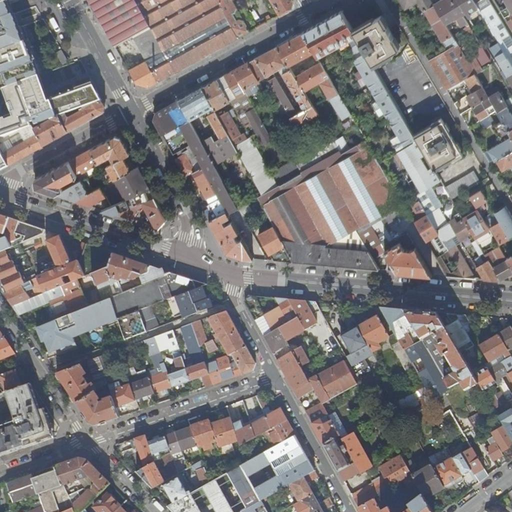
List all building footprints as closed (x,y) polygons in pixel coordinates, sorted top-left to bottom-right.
[(271,0),(280,16),(291,10),(293,3),(291,0),(224,0),(225,0),(219,3),(217,0),(90,0),(118,50),(135,41),(138,39),(146,53),(151,63),(148,65),(134,72),(133,68),(129,70),(133,78),(138,88),(146,90),(250,32),(244,21),(239,19),(236,21),(233,14),(236,13),(237,9),(232,0),(271,0)] [(432,0),(401,0),(406,7),(416,1),(418,0),(425,11),(426,10),(435,4),(432,0)] [(418,0),(416,1),(423,12),(425,11),(418,0)] [(463,15),(454,0),(441,0),(435,4),(450,30),(454,28),(450,22),(457,18),(462,26),(465,24),(467,28),(470,26),(463,15)] [(454,0),(463,15),(465,14),(466,13),(458,0),(454,0)] [(482,13),(473,0),(458,0),(466,13),(471,20),(482,13)] [(473,0),(482,13),(486,21),(499,42),(511,62),(511,39),(488,0),(473,0)] [(511,0),(505,0),(509,6),(501,11),(505,18),(511,13),(511,0)] [(10,5),(8,1),(0,4),(0,71),(1,73),(2,73),(8,87),(19,82),(39,75),(26,42),(30,40),(25,26),(21,27),(17,17),(16,14),(13,14),(10,5)] [(429,15),(450,50),(459,44),(454,36),(450,30),(435,4),(426,10),(429,15)] [(244,21),(237,9),(236,13),(233,14),(236,21),(239,19),(244,21)] [(423,12),(420,14),(423,19),(429,15),(426,10),(425,11),(423,12)] [(353,32),(341,12),(321,23),(303,33),(314,52),(318,58),(356,37),(353,32)] [(270,14),(265,17),(268,23),(273,20),(270,14)] [(370,22),(353,32),(356,37),(373,64),(401,47),(393,34),(388,25),(386,26),(380,16),(370,22)] [(470,26),(467,28),(464,30),(475,49),(482,45),(470,26)] [(409,42),(401,29),(393,34),(401,47),(409,42)] [(470,62),(475,70),(481,67),(467,43),(465,44),(462,39),(463,38),(460,32),(454,36),(459,44),(470,62)] [(314,52),(303,33),(289,40),(277,46),(289,66),(314,52)] [(135,41),(148,65),(151,63),(146,53),(138,39),(135,41)] [(511,74),(511,62),(499,42),(491,47),(497,58),(499,57),(501,61),(500,62),(509,76),(511,74)] [(450,50),(443,54),(445,56),(446,55),(448,59),(456,54),(463,66),(470,62),(459,44),(450,50)] [(491,61),(482,45),(475,49),(474,50),(483,65),(491,61)] [(262,55),(249,62),(259,80),(260,81),(266,77),(291,118),(294,116),(293,113),(297,111),(277,76),(272,79),(270,75),(280,69),(289,83),(289,84),(293,91),(294,91),(305,109),(298,113),(304,123),(299,126),(303,132),(316,125),(319,130),(327,126),(320,114),(319,114),(305,91),(296,77),(289,66),(277,46),(262,55)] [(68,62),(61,51),(56,54),(63,65),(68,62)] [(372,66),(365,54),(354,60),(404,146),(416,139),(412,134),(372,66)] [(447,90),(457,84),(462,81),(456,71),(448,59),(446,55),(445,56),(443,54),(430,61),(438,75),(447,90)] [(448,59),(456,71),(463,66),(456,54),(448,59)] [(241,66),(233,71),(244,90),(247,89),(248,91),(250,90),(249,87),(260,81),(259,80),(249,62),(241,66)] [(321,62),(296,77),(305,91),(321,82),(343,119),(352,114),(321,62)] [(462,81),(466,79),(475,73),(473,70),(475,70),(470,62),(463,66),(456,71),(462,81)] [(233,71),(225,75),(233,91),(237,97),(243,94),(244,97),(247,96),(244,90),(233,71)] [(474,92),(483,87),(478,78),(476,74),(475,73),(466,79),(474,92)] [(103,100),(105,99),(106,91),(100,78),(48,98),(39,75),(19,82),(36,124),(52,118),(59,115),(69,112),(84,106),(91,104),(100,100),(102,99),(103,100)] [(225,75),(218,79),(227,94),(233,91),(225,75)] [(210,83),(202,88),(216,113),(219,112),(217,109),(231,102),(227,94),(218,79),(210,83)] [(0,170),(9,166),(0,149),(0,137),(32,126),(36,124),(19,82),(8,87),(3,89),(13,117),(5,120),(5,117),(0,119),(0,170)] [(447,90),(451,96),(453,94),(461,90),(457,84),(447,90)] [(474,92),(468,96),(474,107),(490,98),(488,94),(483,87),(474,92)] [(195,92),(179,101),(190,120),(210,109),(212,113),(208,115),(202,142),(213,161),(236,148),(235,146),(229,135),(219,117),(216,113),(202,88),(195,92)] [(494,104),(497,110),(498,112),(508,106),(497,88),(488,94),(490,98),(494,104)] [(233,91),(227,94),(231,102),(231,101),(232,103),(237,100),(236,98),(237,97),(233,91)] [(231,101),(231,102),(239,116),(246,113),(254,108),(247,96),(244,97),(243,94),(237,97),(236,98),(237,100),(232,103),(231,101)] [(474,107),(482,120),(485,118),(493,113),(489,107),(494,104),(490,98),(474,107)] [(103,102),(103,100),(102,99),(100,100),(91,104),(84,106),(86,109),(72,117),(69,112),(59,115),(69,133),(89,121),(104,113),(106,106),(103,102)] [(190,120),(179,101),(168,107),(156,113),(155,120),(160,129),(174,155),(188,146),(191,145),(192,147),(196,153),(203,167),(217,193),(227,211),(229,213),(238,207),(213,161),(202,142),(190,120)] [(510,131),(511,129),(511,113),(510,110),(511,108),(511,103),(510,105),(508,106),(498,112),(510,131)] [(272,140),(254,108),(246,113),(264,145),(272,140)] [(496,162),(497,161),(511,151),(511,135),(510,131),(498,112),(497,110),(493,113),(485,118),(482,120),(488,130),(493,127),(503,142),(489,151),(496,162)] [(228,112),(219,117),(229,135),(238,130),(231,118),(229,114),(228,112)] [(294,116),(291,118),(297,127),(299,126),(304,123),(298,113),(294,116)] [(59,115),(52,118),(53,122),(43,127),(42,126),(34,130),(44,146),(57,139),(69,133),(59,115)] [(442,118),(414,134),(417,139),(436,172),(464,155),(442,118)] [(330,131),(333,137),(335,141),(342,137),(334,124),(328,128),(330,131)] [(34,130),(32,126),(0,137),(0,149),(9,166),(18,160),(44,146),(34,130)] [(290,134),(287,127),(280,131),(284,137),(290,134)] [(311,142),(314,148),(333,137),(330,131),(311,142)] [(104,142),(91,149),(101,169),(107,166),(108,165),(107,163),(105,159),(108,158),(111,156),(112,158),(114,162),(122,157),(130,153),(122,138),(115,136),(104,142)] [(343,136),(342,137),(335,141),(342,153),(350,149),(343,136)] [(235,146),(236,148),(262,195),(278,186),(273,176),(251,137),(235,146)] [(295,158),(297,163),(302,173),(325,212),(341,202),(359,233),(371,225),(382,219),(379,215),(403,202),(380,162),(376,155),(369,144),(367,139),(350,149),(342,153),(335,141),(333,137),(314,148),(295,158)] [(431,186),(441,180),(436,172),(417,139),(398,151),(422,191),(424,190),(431,186)] [(376,140),(369,144),(376,155),(382,151),(376,140)] [(101,169),(91,149),(80,155),(68,162),(77,177),(79,181),(81,180),(101,169)] [(511,151),(497,161),(504,171),(511,165),(511,151)] [(186,153),(176,158),(180,166),(186,176),(193,172),(203,167),(196,153),(191,156),(195,162),(192,164),(186,153)] [(108,165),(107,166),(110,171),(115,179),(119,176),(123,175),(130,171),(122,157),(114,162),(111,164),(108,165)] [(77,177),(68,162),(49,172),(35,180),(36,188),(56,194),(63,190),(60,186),(77,177)] [(289,167),(294,177),(302,173),(297,163),(289,167)] [(107,166),(101,169),(104,174),(110,171),(107,166)] [(150,189),(138,166),(130,171),(123,175),(127,182),(126,185),(129,190),(127,191),(125,192),(128,199),(130,198),(134,196),(150,189)] [(203,167),(193,172),(204,192),(207,198),(217,193),(203,167)] [(273,176),(278,186),(294,177),(289,167),(273,176)] [(452,199),(480,183),(474,172),(446,189),(452,199)] [(262,195),(258,197),(274,225),(294,262),(327,265),(336,266),(381,269),(374,257),(359,233),(341,202),(325,212),(302,173),(294,177),(278,186),(262,195)] [(119,176),(127,191),(129,190),(126,185),(127,182),(123,175),(119,176)] [(63,190),(56,194),(63,197),(75,201),(89,193),(81,180),(79,181),(71,186),(63,190)] [(442,206),(431,186),(424,190),(436,209),(439,207),(439,208),(442,206)] [(89,193),(75,201),(89,206),(93,204),(94,206),(99,203),(98,201),(106,197),(100,187),(89,193)] [(152,194),(150,189),(134,196),(138,204),(154,198),(152,194)] [(475,238),(463,219),(458,222),(455,218),(448,222),(439,208),(439,207),(436,209),(424,190),(422,191),(417,195),(447,247),(450,250),(465,277),(470,277),(476,278),(457,245),(462,242),(465,247),(467,245),(476,239),(475,238)] [(487,200),(481,190),(470,196),(478,210),(479,212),(485,208),(482,203),(487,200)] [(227,211),(217,193),(207,198),(207,199),(210,204),(203,208),(209,220),(227,211)] [(447,247),(417,195),(410,199),(420,217),(433,237),(441,251),(447,247)] [(130,198),(134,206),(138,204),(134,196),(130,198)] [(128,199),(102,210),(108,212),(114,214),(134,206),(130,198),(128,199)] [(134,206),(114,214),(132,220),(136,210),(145,205),(158,229),(166,220),(154,198),(138,204),(134,206)] [(382,219),(394,239),(395,240),(401,236),(408,232),(418,226),(415,220),(403,202),(379,215),(382,219)] [(238,207),(244,218),(251,214),(246,204),(238,207)] [(510,237),(511,235),(511,215),(506,206),(495,213),(497,215),(510,237)] [(479,212),(478,210),(463,219),(475,238),(490,229),(479,212)] [(227,211),(209,220),(227,252),(244,257),(254,258),(243,239),(240,240),(238,240),(237,239),(235,235),(239,233),(233,221),(226,225),(223,220),(230,216),(229,213),(227,211)] [(463,219),(459,213),(454,216),(455,218),(458,222),(463,219)] [(0,232),(4,234),(9,218),(0,215),(0,232)] [(510,237),(497,215),(487,220),(501,243),(510,238),(510,237)] [(436,257),(450,250),(447,247),(441,251),(433,237),(420,217),(415,220),(418,226),(427,241),(436,257)] [(43,234),(45,230),(9,218),(4,234),(11,248),(43,234)] [(371,225),(376,234),(383,230),(389,241),(394,239),(382,219),(371,225)] [(258,232),(274,260),(281,261),(294,262),(274,225),(262,232),(261,230),(258,232)] [(371,225),(359,233),(374,257),(386,251),(376,234),(371,225)] [(6,250),(11,248),(4,234),(0,232),(0,252),(2,251),(6,250)] [(409,245),(414,242),(408,232),(401,236),(406,245),(409,245)] [(82,270),(79,263),(78,261),(72,264),(60,236),(47,241),(59,269),(54,271),(53,269),(44,273),(45,275),(38,278),(37,278),(44,293),(65,284),(62,277),(72,273),(75,281),(77,280),(85,276),(82,270)] [(490,279),(501,280),(485,254),(483,251),(476,239),(467,245),(472,253),(478,250),(481,255),(475,258),(479,265),(477,267),(483,278),(490,279)] [(386,251),(397,271),(414,272),(433,274),(417,246),(413,249),(404,248),(401,242),(386,251)] [(511,273),(511,266),(507,258),(500,246),(488,253),(485,254),(501,280),(511,273)] [(114,253),(127,258),(128,253),(116,249),(114,253)] [(436,257),(448,275),(455,276),(465,277),(450,250),(436,257)] [(0,286),(5,294),(26,283),(24,276),(22,277),(18,278),(16,274),(20,273),(17,265),(14,266),(12,267),(10,262),(13,262),(10,254),(8,255),(4,256),(2,251),(0,252),(0,281),(2,281),(3,284),(0,285),(0,286)] [(100,293),(116,287),(114,283),(115,279),(121,280),(120,284),(130,285),(131,283),(133,282),(132,280),(139,277),(139,276),(148,272),(151,266),(137,261),(127,258),(114,253),(113,253),(109,266),(100,270),(91,274),(95,281),(100,293)] [(142,284),(164,276),(161,269),(159,268),(151,266),(148,272),(139,276),(139,277),(142,284)] [(203,287),(207,285),(189,279),(171,272),(164,276),(142,284),(110,297),(117,316),(118,319),(152,306),(176,297),(203,287)] [(44,293),(37,278),(26,283),(5,294),(8,299),(13,306),(30,299),(24,291),(27,289),(26,287),(31,285),(36,296),(44,293)] [(81,289),(77,280),(75,281),(65,284),(44,293),(36,296),(30,299),(13,306),(19,316),(50,303),(81,289)] [(183,318),(213,307),(210,298),(205,299),(204,296),(206,295),(203,287),(176,297),(183,318)] [(88,306),(81,289),(50,303),(57,319),(88,306)] [(245,302),(264,336),(275,330),(289,323),(275,298),(265,297),(274,313),(266,318),(254,296),(249,296),(245,302)] [(117,316),(110,297),(88,306),(57,319),(36,328),(42,342),(45,341),(50,353),(61,348),(62,352),(77,346),(73,337),(94,328),(93,326),(117,316)] [(298,317),(288,299),(282,299),(275,298),(289,323),(294,320),(290,313),(292,312),(296,318),(298,317)] [(313,315),(305,301),(298,300),(288,299),(298,317),(296,318),(294,320),(289,323),(275,330),(264,336),(294,392),(310,383),(308,380),(309,379),(302,367),(303,367),(303,366),(310,362),(302,347),(291,348),(290,346),(287,341),(318,324),(313,315)] [(321,311),(316,302),(305,301),(313,315),(321,311)] [(125,340),(147,332),(143,323),(157,318),(152,306),(118,319),(125,340)] [(422,340),(404,309),(394,308),(379,307),(399,342),(404,350),(422,340)] [(473,401),(486,394),(483,390),(474,375),(461,351),(458,346),(445,326),(437,312),(421,311),(404,309),(422,340),(423,340),(450,387),(461,381),(473,401)] [(240,335),(227,311),(207,318),(216,334),(214,335),(216,339),(219,338),(228,356),(232,354),(237,364),(231,366),(228,358),(226,356),(205,363),(213,384),(253,370),(256,363),(240,335)] [(475,346),(465,330),(456,314),(451,313),(446,313),(452,323),(445,326),(458,346),(461,344),(462,346),(464,345),(466,348),(467,350),(475,346)] [(472,326),(465,315),(456,314),(465,330),(472,326)] [(351,354),(346,357),(348,359),(352,366),(363,360),(358,350),(368,345),(372,352),(380,347),(378,343),(389,337),(377,315),(340,335),(351,354)] [(93,326),(94,328),(118,319),(117,316),(93,326)] [(208,343),(199,321),(195,322),(191,324),(195,335),(202,354),(205,363),(210,360),(208,354),(218,349),(213,340),(208,343)] [(195,335),(191,324),(181,328),(192,357),(195,356),(202,354),(195,335)] [(511,328),(511,326),(498,334),(511,356),(511,351),(511,349),(511,348),(511,328)] [(155,337),(160,351),(168,348),(170,352),(172,352),(179,349),(173,331),(155,337)] [(511,356),(498,334),(480,345),(490,362),(504,353),(507,358),(511,356)] [(155,337),(145,341),(150,356),(160,353),(160,351),(155,337)] [(0,359),(14,353),(10,347),(5,339),(0,340),(0,359)] [(442,392),(450,387),(423,340),(422,340),(404,350),(413,366),(420,379),(424,386),(431,398),(442,392)] [(413,366),(404,350),(399,342),(392,346),(406,370),(413,366)] [(118,351),(123,364),(132,360),(129,351),(130,346),(118,351)] [(179,349),(172,352),(174,359),(182,356),(179,349)] [(504,353),(490,362),(486,364),(487,367),(489,369),(507,358),(504,353)] [(108,354),(99,357),(108,383),(118,380),(108,354)] [(205,387),(213,384),(205,363),(202,354),(195,356),(198,365),(186,368),(190,380),(202,377),(205,387)] [(232,354),(228,356),(226,356),(228,358),(231,366),(237,364),(232,354)] [(172,387),(190,380),(186,368),(183,360),(182,357),(182,356),(174,359),(176,366),(171,368),(173,373),(168,375),(172,387)] [(511,356),(507,358),(489,369),(496,382),(499,386),(502,391),(508,402),(511,408),(511,394),(504,382),(501,378),(508,374),(511,381),(511,356)] [(99,357),(89,361),(96,381),(99,389),(108,383),(99,357)] [(330,400),(361,383),(352,366),(348,359),(317,377),(330,400)] [(149,377),(154,393),(161,391),(166,389),(172,387),(168,375),(164,363),(160,364),(161,368),(163,372),(152,376),(150,372),(147,373),(149,377)] [(80,364),(56,373),(67,389),(77,404),(95,391),(97,390),(92,383),(89,385),(83,376),(86,373),(80,364)] [(483,390),(496,382),(489,369),(487,367),(474,375),(483,390)] [(161,368),(150,372),(152,376),(163,372),(161,368)] [(0,393),(5,392),(22,386),(16,370),(1,376),(0,376),(0,393)] [(128,379),(130,384),(131,383),(149,377),(147,373),(147,372),(128,379)] [(322,404),(330,400),(317,377),(316,375),(309,379),(308,380),(310,383),(294,392),(298,399),(314,390),(322,404)] [(130,384),(136,400),(141,398),(154,393),(149,377),(131,383),(130,384)] [(0,456),(39,443),(54,437),(44,407),(39,409),(30,383),(22,386),(5,392),(14,418),(0,422),(0,456)] [(113,396),(117,406),(134,400),(136,400),(130,384),(111,390),(113,396)] [(95,391),(77,404),(81,409),(80,410),(83,414),(84,414),(89,422),(96,425),(120,417),(117,406),(113,396),(105,399),(105,400),(100,402),(98,399),(100,398),(95,391)] [(268,407),(262,394),(256,396),(262,410),(268,407)] [(254,413),(248,399),(243,400),(249,417),(252,415),(253,414),(254,413)] [(320,419),(328,415),(322,405),(306,413),(312,423),(320,419)] [(268,407),(262,410),(264,414),(266,413),(267,415),(271,414),(268,407)] [(271,430),(287,421),(281,408),(271,414),(267,415),(266,413),(264,414),(266,416),(271,430)] [(511,437),(511,424),(511,422),(511,421),(511,408),(499,416),(501,419),(505,426),(511,437)] [(233,425),(229,413),(210,420),(217,440),(219,447),(238,440),(233,425)] [(342,440),(349,435),(337,413),(329,418),(330,420),(339,436),(342,440)] [(330,420),(329,418),(328,415),(320,419),(323,424),(330,420)] [(256,437),(266,432),(271,430),(266,416),(251,424),(256,437)] [(316,431),(323,444),(335,438),(339,436),(330,420),(323,424),(320,419),(312,423),(316,431)] [(492,434),(505,426),(501,419),(488,427),(492,434)] [(217,440),(210,420),(196,425),(191,427),(197,445),(198,447),(203,445),(205,450),(213,447),(211,442),(217,440)] [(275,447),(295,436),(287,421),(271,430),(266,432),(275,447)] [(238,440),(240,446),(256,437),(251,424),(251,423),(242,427),(240,422),(233,425),(238,440)] [(494,437),(502,451),(511,444),(511,437),(505,426),(492,434),(494,437)] [(197,445),(191,427),(176,432),(182,451),(197,445)] [(176,432),(170,434),(165,436),(169,449),(171,452),(172,454),(182,451),(176,432)] [(338,471),(343,480),(359,471),(360,473),(373,467),(353,433),(349,435),(342,440),(344,445),(348,450),(354,462),(350,465),(338,471)] [(148,442),(145,435),(134,438),(135,439),(139,452),(145,467),(154,462),(155,461),(153,455),(148,442)] [(165,436),(148,442),(153,455),(169,449),(165,436)] [(262,500),(286,486),(315,470),(295,436),(275,447),(246,462),(242,465),(262,500)] [(344,445),(342,440),(339,436),(335,438),(340,447),(344,445)] [(500,457),(504,464),(508,461),(502,451),(494,437),(489,440),(492,445),(486,448),(494,461),(500,457)] [(330,456),(338,471),(350,465),(345,455),(347,454),(346,452),(348,450),(344,445),(340,447),(335,438),(323,444),(330,456)] [(472,470),(480,482),(484,479),(489,476),(472,447),(462,453),(472,470)] [(177,470),(172,454),(171,452),(155,461),(154,462),(145,467),(137,471),(143,478),(152,487),(178,473),(177,470)] [(462,475),(472,470),(462,453),(462,452),(444,462),(442,458),(438,461),(440,464),(434,468),(444,486),(445,485),(446,487),(448,488),(453,485),(455,486),(458,484),(458,483),(464,479),(462,475)] [(379,468),(384,477),(406,464),(405,463),(401,455),(379,468)] [(71,461),(55,466),(57,470),(62,485),(68,484),(70,483),(86,477),(89,476),(90,478),(95,483),(92,486),(91,485),(66,496),(71,508),(73,507),(74,511),(80,511),(84,508),(110,483),(87,459),(79,458),(71,461)] [(405,463),(406,464),(410,470),(417,466),(413,459),(405,463)] [(352,496),(358,507),(374,498),(378,495),(404,481),(413,476),(410,470),(406,464),(384,477),(352,496)] [(422,492),(423,494),(431,489),(434,493),(444,487),(444,486),(434,468),(432,464),(421,470),(421,471),(413,476),(422,492)] [(196,470),(202,487),(210,482),(205,468),(200,469),(196,470)] [(41,501),(42,506),(44,511),(61,511),(71,508),(66,496),(62,485),(57,470),(32,478),(38,494),(41,501)] [(302,500),(314,493),(308,483),(318,477),(315,470),(286,486),(288,491),(295,487),(302,500)] [(18,479),(7,483),(14,502),(38,494),(32,478),(31,474),(18,479)] [(413,476),(404,481),(409,488),(411,487),(416,495),(422,492),(413,476)] [(164,485),(174,503),(191,493),(190,490),(187,492),(179,477),(164,485)] [(4,484),(0,485),(0,511),(44,511),(42,506),(35,510),(28,511),(15,511),(14,508),(13,509),(4,484)] [(174,503),(164,485),(160,487),(173,503),(174,503)] [(99,511),(114,511),(120,506),(114,500),(115,499),(115,498),(110,493),(109,494),(107,493),(94,507),(99,511)] [(299,511),(320,511),(323,510),(334,505),(330,497),(319,503),(314,493),(302,500),(295,504),(299,511)] [(433,511),(423,494),(409,504),(411,507),(404,511),(392,511),(389,506),(385,508),(383,506),(384,505),(378,495),(374,498),(382,511),(433,511)] [(382,511),(374,498),(358,507),(360,511),(382,511)] [(239,511),(268,511),(262,500),(239,511)] [(32,504),(35,510),(42,506),(41,501),(32,504)]
